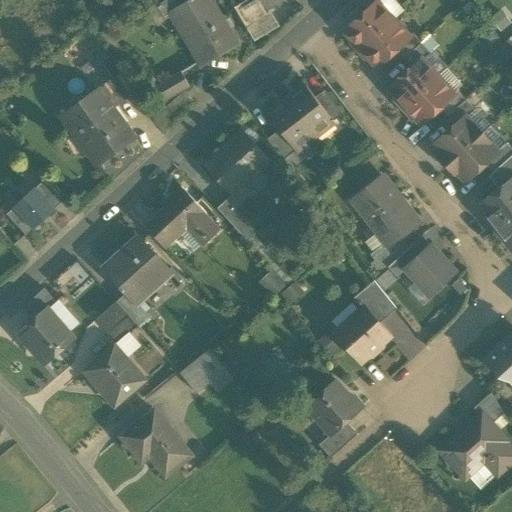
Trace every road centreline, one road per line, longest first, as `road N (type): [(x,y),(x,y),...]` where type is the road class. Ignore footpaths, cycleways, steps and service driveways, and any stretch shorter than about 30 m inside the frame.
road 1 (residential): [(0,301),(300,29)]
road 2 (residential): [(300,29),(511,295)]
road 3 (residential): [(511,298),(327,473)]
road 4 (residential): [(94,511),(0,396)]
